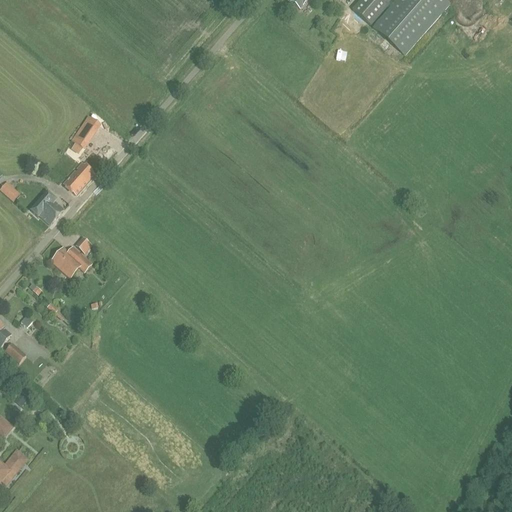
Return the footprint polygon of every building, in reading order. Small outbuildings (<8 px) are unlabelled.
[(300,11),(309,0),(292,0),(291,2),(300,11)] [(361,0),(352,11),(371,27),(395,0),(361,0)] [(450,5),(444,0),(397,0),(372,29),(405,58),(450,5)] [(72,142),(83,149),(87,143),(76,136),(72,142)] [(85,182),(90,177),(80,168),(76,173),(75,173),(64,185),(76,196),(87,184),(85,182)] [(0,191),(13,203),(21,195),(7,183),(0,191)] [(50,226),(64,211),(55,203),(57,201),(48,193),(31,211),(38,218),(39,216),(50,226)] [(73,248),(69,253),(63,248),(50,263),(70,281),(79,270),(85,275),(93,266),(73,248)] [(33,322),(26,316),(21,323),(27,328),(33,322)] [(0,347),(1,349),(12,336),(4,329),(4,328),(0,324),(0,347)] [(20,366),(27,357),(12,344),(5,353),(20,366)] [(11,429),(0,419),(0,435),(3,438),(11,429)] [(22,448),(4,470),(0,467),(0,484),(2,482),(6,486),(26,462),(17,455),(23,449),(22,448)]
